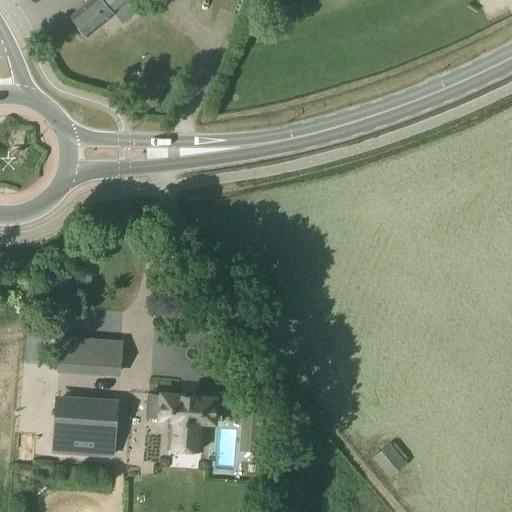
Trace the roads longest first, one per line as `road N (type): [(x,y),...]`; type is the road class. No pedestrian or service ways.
road 1 (track): [(168,186),(166,229),(396,511)]
road 2 (primary): [(67,172),(245,157),(320,132)]
road 3 (primary): [(320,132),(68,141)]
road 4 (primary): [(320,132),(511,61)]
